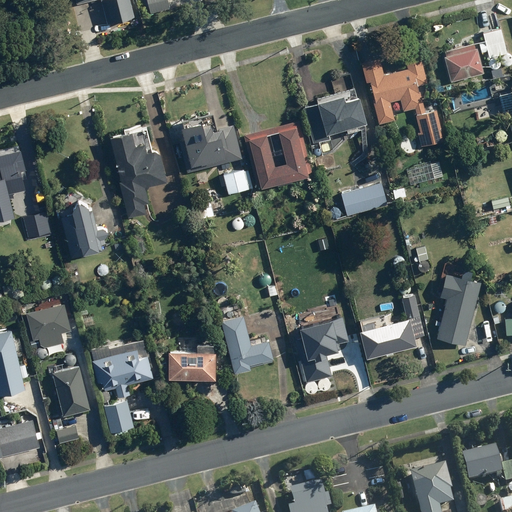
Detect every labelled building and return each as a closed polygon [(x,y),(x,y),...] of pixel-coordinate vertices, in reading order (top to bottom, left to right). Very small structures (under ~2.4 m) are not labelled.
[(135,18),(130,0),(111,0),(117,23),(135,18)] [(168,0),(148,0),(151,13),(171,8),(168,0)] [(508,52),(502,27),(484,32),(486,41),(480,42),(483,51),(489,50),(490,56),(508,52)] [(451,81),(485,72),(478,46),(476,47),(475,42),(446,50),(447,55),(445,56),(451,81)] [(378,105),(420,94),(413,65),(370,76),(378,105)] [(368,121),(361,96),(346,100),(345,94),(319,101),(319,103),(304,107),(314,141),(331,137),(330,132),(368,121)] [(417,114),(422,132),(439,128),(435,110),(417,114)] [(180,135),(188,167),(244,153),(236,119),(214,124),(211,115),(182,122),(185,134),(180,135)] [(300,119),(244,134),(257,185),(262,184),(263,187),(310,174),(309,171),(313,170),(300,119)] [(129,216),(147,212),(145,202),(150,201),(146,184),(167,179),(161,153),(155,149),(147,151),(145,142),(136,144),(133,131),(112,135),(122,180),(121,180),(129,216)] [(322,143),(324,151),(330,149),(329,142),(322,143)] [(11,192),(26,188),(22,169),(26,168),(21,148),(0,153),(0,209),(2,210),(4,217),(16,214),(11,192)] [(441,160),(431,162),(434,178),(444,176),(441,160)] [(224,173),(229,193),(253,188),(249,169),(244,170),(244,169),(224,173)] [(463,180),(465,190),(472,188),(470,178),(463,180)] [(348,214),(384,204),(378,182),(342,192),(348,214)] [(405,184),(394,184),(395,198),(406,197),(405,184)] [(491,191),(474,191),(474,199),(490,200),(491,191)] [(198,202),(202,217),(213,214),(209,198),(198,202)] [(63,216),(73,255),(85,252),(85,251),(99,247),(99,249),(102,248),(101,245),(106,244),(106,243),(112,233),(103,227),(98,228),(92,207),(80,199),(74,208),(76,213),(63,216)] [(46,211),(27,215),(32,236),(51,232),(46,211)] [(257,241),(260,250),(267,248),(265,239),(257,241)] [(427,251),(419,253),(421,259),(429,257),(427,251)] [(327,272),(333,291),(343,289),(337,270),(327,272)] [(482,282),(447,273),(442,296),(449,297),(442,321),(437,320),(436,324),(441,325),(438,337),(466,344),(482,282)] [(269,287),(271,294),(278,293),(276,285),(269,287)] [(368,358),(418,345),(416,337),(426,335),(415,293),(403,296),(408,318),(361,330),(368,358)] [(62,331),(72,329),(66,302),(27,312),(34,339),(40,338),(42,348),(65,342),(62,331)] [(222,318),(235,372),(252,368),(251,362),(274,357),(270,338),(252,342),(244,313),(222,318)] [(301,330),(310,364),(303,365),(308,382),(331,375),(327,357),(340,354),(338,345),(348,342),(342,319),(301,330)] [(29,403),(12,329),(0,331),(0,403),(1,409),(29,403)] [(138,348),(93,359),(99,382),(103,380),(105,389),(117,386),(119,396),(130,393),(128,382),(154,376),(148,356),(140,358),(138,348)] [(169,377),(217,378),(217,351),(170,350),(169,377)] [(93,405),(82,364),(53,371),(64,412),(93,405)] [(105,402),(107,402),(109,400),(110,398),(111,396),(110,394),(109,392),(107,390),(105,390),(102,390),(100,392),(99,393),(98,396),(99,398),(100,400),(102,402),(105,402)] [(130,399),(105,404),(111,431),(136,426),(130,399)] [(34,420),(0,427),(0,456),(40,447),(34,420)] [(82,437),(79,424),(53,430),(56,443),(82,437)] [(473,443),(471,441),(468,441),(465,443),(465,447),(468,449),(471,449),(474,447),(473,443)] [(469,484),(502,475),(495,448),(462,457),(469,484)] [(511,463),(502,466),(506,484),(511,482),(511,463)] [(412,472),(421,511),(441,511),(440,504),(454,500),(445,464),(412,472)] [(309,477),(307,475),(303,475),(301,477),(301,480),(304,483),(307,483),(309,480),(309,477)] [(326,511),(325,506),(327,505),(322,488),(315,490),(314,487),(302,490),(303,494),(292,497),(295,508),(288,510),(288,511),(326,511)] [(511,511),(511,500),(500,503),(501,511),(511,511)]
